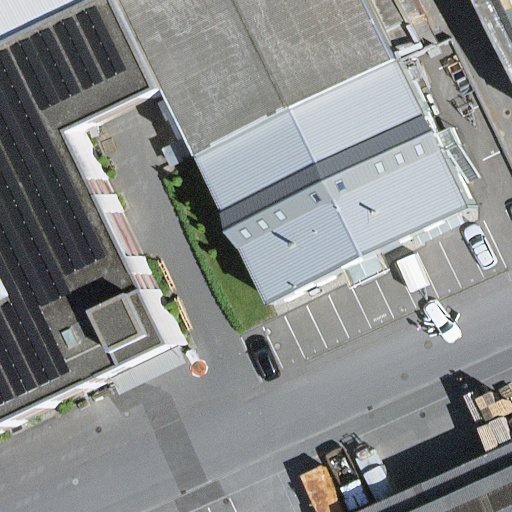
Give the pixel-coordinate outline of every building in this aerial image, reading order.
[(133,0),(108,0),(0,50),(0,254),(118,199),(86,131),(175,89),(133,0)] [(0,0),(0,50),(108,0),(0,0)] [(484,208),(382,0),(133,0),(175,89),(282,305),(484,208)] [(511,0),(491,0),(511,43),(511,0)] [(118,199),(0,254),(0,430),(187,343),(118,199)] [(511,511),(511,456),(389,511),(511,511)]
